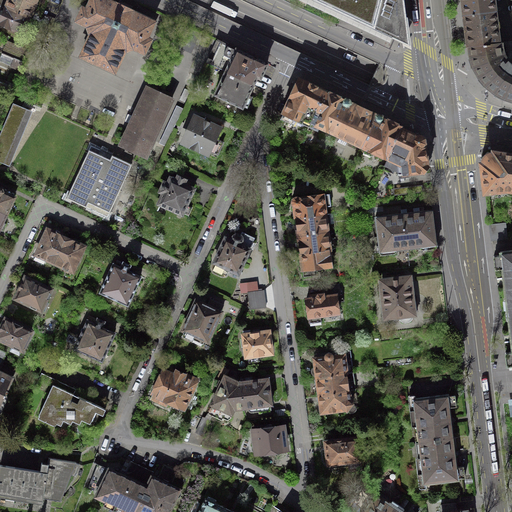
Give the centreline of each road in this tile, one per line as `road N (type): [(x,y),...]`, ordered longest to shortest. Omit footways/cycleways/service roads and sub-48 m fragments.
road 1 (residential): [(189,276),(116,437),(231,461),(306,500)]
road 2 (residential): [(306,500),(257,132)]
road 3 (primary): [(511,129),(438,106),(213,0)]
road 4 (residential): [(0,290),(39,207),(189,276)]
road 5 (secondary): [(472,312),(496,511)]
road 6 (secondary): [(472,312),(447,124)]
road 7 (residential): [(257,132),(189,276)]
road 8 (secondary): [(387,57),(263,0)]
road 9 (secondary): [(168,0),(292,57)]
